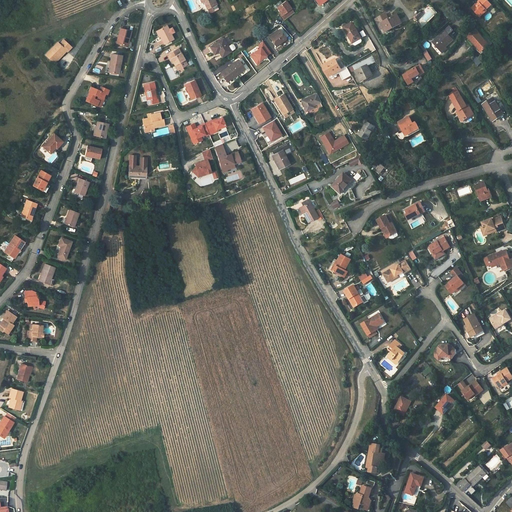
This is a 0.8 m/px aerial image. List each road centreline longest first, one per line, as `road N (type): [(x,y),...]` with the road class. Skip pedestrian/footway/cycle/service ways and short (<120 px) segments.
road 1 (unclassified): [(57,356),(152,9)]
road 2 (residential): [(147,0),(114,18),(67,99),(74,143),(24,273),(0,300)]
road 3 (unclassified): [(368,366),(303,258),(225,99)]
road 4 (unclassified): [(368,366),(339,456),(308,490),(271,511)]
road 5 (unclassified): [(482,511),(388,433),(380,388)]
road 6 (unclassified): [(20,511),(23,456),(57,356)]
road 7 (residential): [(353,225),(396,195),(499,165)]
road 8 (residential): [(225,99),(347,0)]
